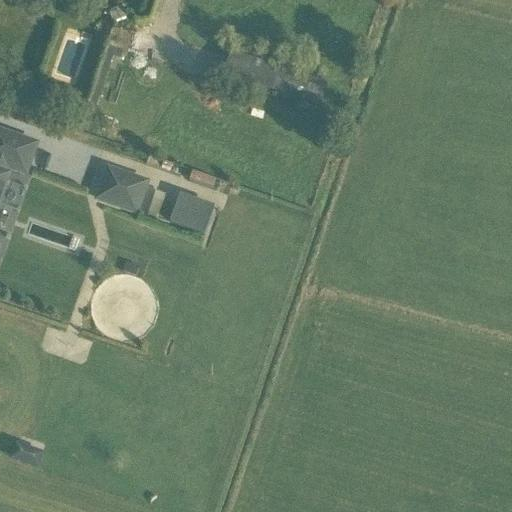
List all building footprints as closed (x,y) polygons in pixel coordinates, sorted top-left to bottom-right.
[(109,12),(114,24),(126,19),(121,7),(109,12)] [(231,53),(221,79),(318,113),(328,86),(231,53)] [(33,147),(0,135),(0,198),(6,182),(1,180),(6,167),(24,173),(33,147)] [(144,185),(109,173),(100,200),(134,212),(144,185)] [(179,197),(169,225),(187,231),(196,203),(179,197)]
